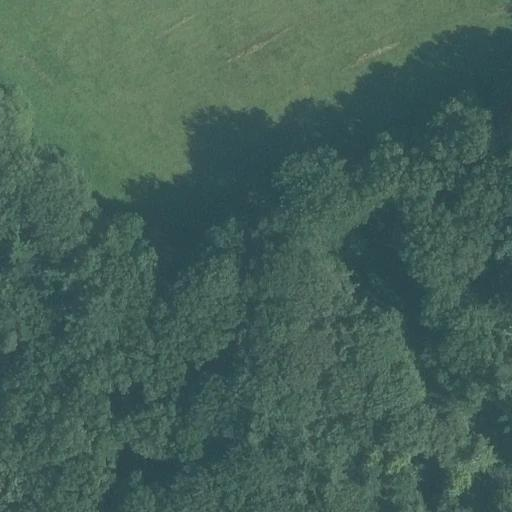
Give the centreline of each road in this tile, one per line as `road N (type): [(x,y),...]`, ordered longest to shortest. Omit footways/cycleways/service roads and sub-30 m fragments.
road 1 (track): [(511,131),(461,149),(330,224),(282,274),(257,371),(118,298)]
road 2 (track): [(511,438),(375,417),(257,371)]
